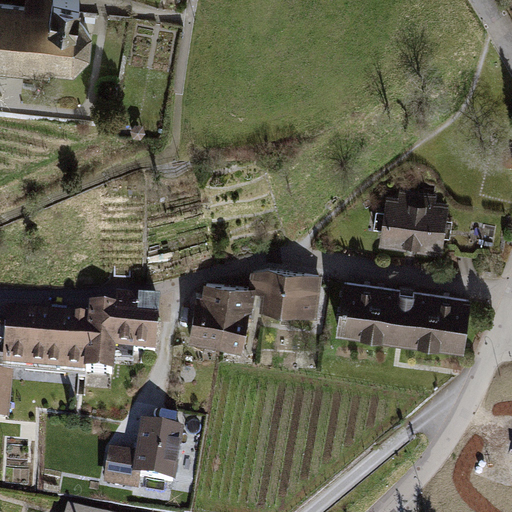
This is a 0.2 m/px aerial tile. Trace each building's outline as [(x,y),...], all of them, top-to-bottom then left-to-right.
[(0,72),(74,80),(93,61),(94,36),(83,18),(84,6),(53,3),(53,0),(25,0),(25,9),(0,6),(0,72)] [(398,197),(388,196),(380,247),(443,257),(450,205),(436,203),(437,195),(399,190),(398,197)] [(322,276),(267,270),(251,274),(251,282),(257,289),(262,295),(260,313),(318,318),(322,276)] [(473,300),(344,282),(338,336),(465,355),(473,300)] [(203,297),(197,296),(190,344),(243,353),(250,314),(254,310),(257,289),(205,284),(203,297)] [(7,319),(0,318),(0,419),(9,420),(14,371),(116,381),(117,358),(156,362),(161,305),(141,304),(142,301),(117,299),(117,313),(90,311),(90,315),(7,311),(7,319)] [(186,429),(141,423),(137,455),(111,450),(105,488),(139,493),(141,480),(178,486),(186,429)]
